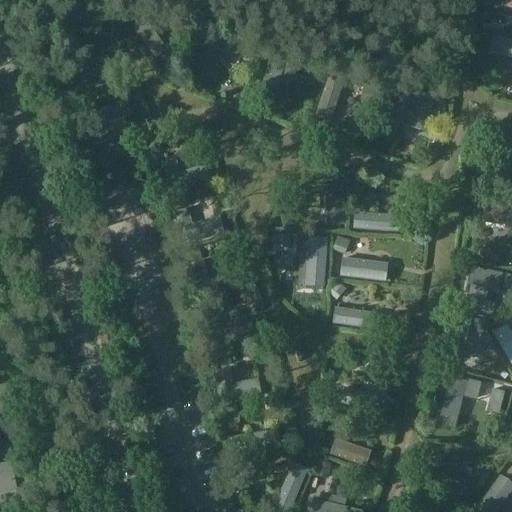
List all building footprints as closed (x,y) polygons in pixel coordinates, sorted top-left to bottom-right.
[(74,30),(75,24),(104,26),(106,3),(67,0),(56,0),(55,22),(65,23),(65,29),(74,30)] [(198,36),(198,78),(215,78),(215,53),(236,53),(236,36),(198,36)] [(499,73),(511,74),(511,54),(502,53),(499,73)] [(268,60),(258,98),(273,102),(278,83),(286,85),(291,67),(268,60)] [(388,93),(380,117),(422,131),(430,107),(388,93)] [(127,101),(89,113),(80,115),(90,148),(107,143),(101,123),(131,114),(127,101)] [(178,174),(174,159),(160,163),(168,192),(208,181),(204,167),(178,174)] [(511,171),(499,170),(498,187),(498,189),(511,190),(511,171)] [(191,225),(187,211),(173,215),(181,244),(221,232),(216,218),(191,225)] [(351,233),(351,250),(397,251),(397,233),(351,233)] [(289,238),(272,237),(271,247),(288,248),(289,238)] [(201,262),(187,266),(197,301),(237,289),(233,276),(207,284),(201,262)] [(210,300),(213,310),(233,305),(230,295),(210,300)] [(459,309),(470,312),(473,300),(461,297),(459,309)] [(445,354),(461,358),(469,321),(453,317),(445,354)] [(229,370),(213,373),(219,404),(260,397),(258,382),(232,387),(229,370)] [(451,377),(439,423),(454,427),(462,395),(476,399),(480,384),(451,377)] [(9,385),(0,386),(0,412),(14,409),(9,385)] [(488,402),(501,405),(504,393),(491,390),(488,402)] [(276,452),(246,457),(248,468),(278,463),(276,452)] [(439,459),(426,459),(426,468),(439,468),(439,459)] [(9,462),(0,464),(0,491),(14,488),(9,462)] [(502,511),(511,500),(496,489),(478,511),(502,511)]
